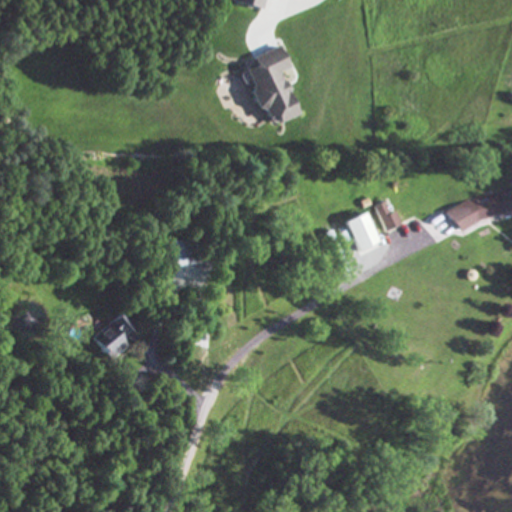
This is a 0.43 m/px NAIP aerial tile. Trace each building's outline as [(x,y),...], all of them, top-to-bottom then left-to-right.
[(227,0),(226,3),(257,11),(260,0),(227,0)] [(294,117),(276,73),(284,70),(275,48),(247,59),(251,68),(240,72),(256,112),(260,111),(264,120),(272,117),(275,124),(294,117)] [(511,214),(511,202),(509,191),(446,207),(451,229),(511,214)] [(393,212),(386,215),(382,204),(372,207),(381,233),(398,227),(393,212)] [(341,223),(353,253),(375,244),(363,215),(341,223)] [(163,270),(193,264),(188,239),(158,245),(163,270)] [(88,339),(106,361),(123,348),(116,340),(131,328),(120,314),(88,339)]
